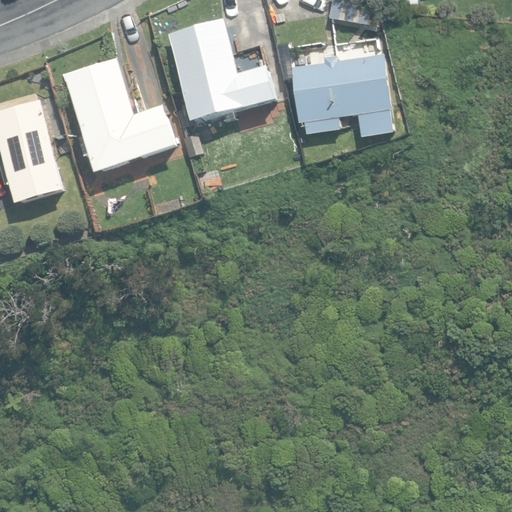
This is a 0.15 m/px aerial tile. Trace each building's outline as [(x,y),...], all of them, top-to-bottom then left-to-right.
[(332,20),(371,27),(372,21),(376,22),(379,10),(374,9),(375,4),(354,0),(335,0),(332,20)] [(173,35),(198,126),(282,102),(272,68),(244,75),(229,20),(173,35)] [(362,118),(365,138),(398,134),(390,59),(341,64),(341,57),(326,58),(327,65),(295,68),(302,125),(309,125),(310,136),(344,133),(343,120),(362,118)] [(96,159),(102,176),(183,150),(169,109),(146,117),(143,109),(139,111),(122,61),(69,78),(92,146),(88,147),(92,160),(96,159)] [(0,114),(0,129),(22,206),(69,193),(43,102),(0,114)]
